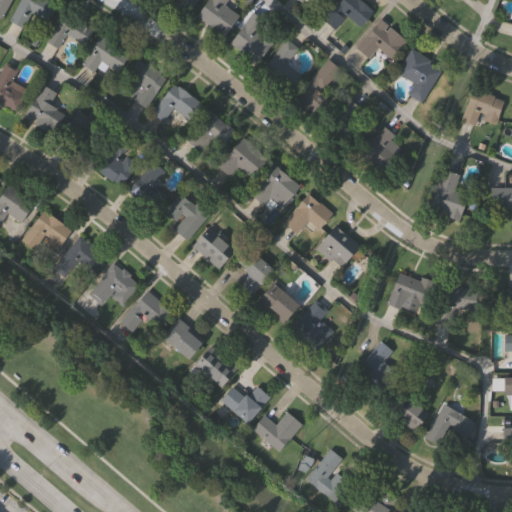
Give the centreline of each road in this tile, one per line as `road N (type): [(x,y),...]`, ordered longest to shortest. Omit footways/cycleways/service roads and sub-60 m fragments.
road 1 (residential): [(511,492),(432,479),(375,442),(161,258),(0,141)]
road 2 (residential): [(511,258),(424,245),(113,0)]
road 3 (secondary): [(128,511),(0,403)]
road 4 (residential): [(511,69),(470,52),(407,0)]
